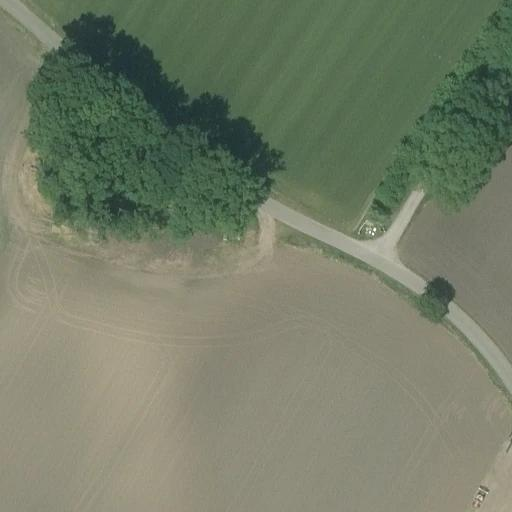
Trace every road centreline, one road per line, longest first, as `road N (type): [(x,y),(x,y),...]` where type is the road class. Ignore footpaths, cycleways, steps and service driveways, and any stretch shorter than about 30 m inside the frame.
road 1 (unclassified): [(511,381),(480,337),(408,277),(292,219),(155,132),(1,0)]
road 2 (track): [(374,260),(511,51)]
